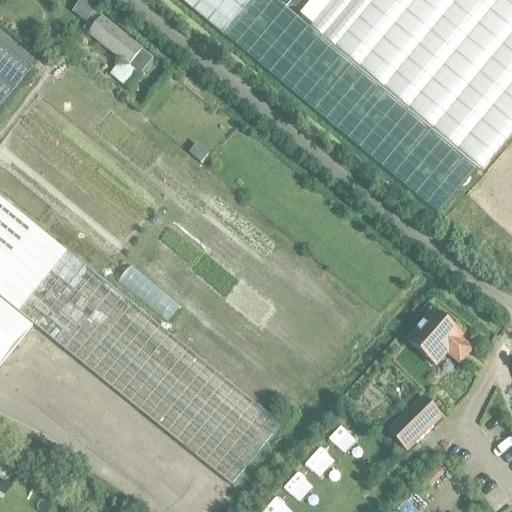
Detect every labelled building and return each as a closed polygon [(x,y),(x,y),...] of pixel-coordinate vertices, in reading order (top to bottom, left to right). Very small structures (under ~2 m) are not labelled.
[(181,0),(223,35),(251,0),(181,0)] [(511,0),(376,0),(334,52),(297,97),(367,154),(436,210),(473,164),(481,171),(511,136),(511,0)] [(142,51),(102,19),(95,14),(82,30),(121,62),(110,76),(129,92),(153,60),(142,51)] [(0,108),(14,91),(15,93),(33,72),(0,44),(0,108)] [(0,298),(48,338),(119,395),(232,487),(281,427),(0,199),(0,298)] [(0,365),(32,326),(0,300),(0,365)] [(412,343),(435,364),(446,352),(459,363),(469,351),(456,340),(458,338),(434,317),(412,343)] [(387,433),(406,453),(442,419),(422,399),(387,433)]
